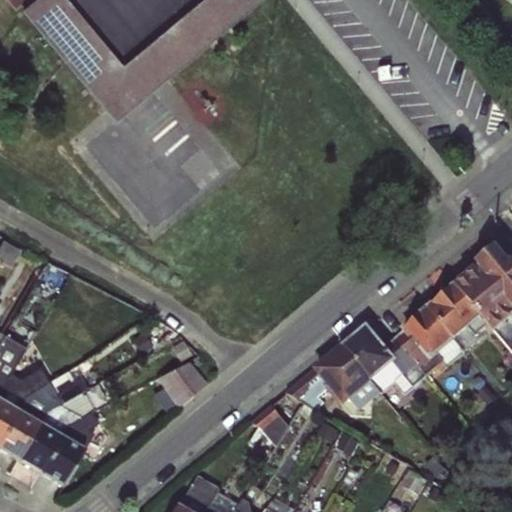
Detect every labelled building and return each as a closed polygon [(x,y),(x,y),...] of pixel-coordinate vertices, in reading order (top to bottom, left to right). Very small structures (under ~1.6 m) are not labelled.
[(66,143),(150,243),(239,171),(171,92),(265,8),(258,0),(41,0),(26,15),(100,113),(66,143)] [(511,353),(511,265),(498,249),(401,328),(412,341),(393,357),(368,326),(313,370),(330,390),(335,387),(359,417),(482,317),(511,353)] [(3,336),(0,340),(0,390),(8,376),(24,348),(15,343),(21,329),(11,323),(3,336)] [(161,375),(175,404),(209,387),(195,359),(161,375)] [(8,376),(0,390),(0,442),(23,400),(45,384),(39,371),(19,382),(8,376)] [(43,414),(84,393),(87,390),(77,376),(55,392),(48,382),(45,384),(23,400),(0,442),(0,453),(17,464),(43,414)] [(310,383),(298,395),(316,413),(328,401),(310,383)] [(43,414),(17,464),(37,475),(65,427),(91,415),(93,411),(84,393),(43,414)] [(260,430),(280,444),(295,423),(275,409),(260,430)] [(65,427),(37,475),(60,489),(95,429),(91,415),(65,427)] [(197,478),(183,502),(182,501),(176,511),(206,511),(220,491),(197,478)] [(236,511),(241,505),(220,491),(206,511),(236,511)] [(243,501),(241,505),(236,511),(250,511),(248,504),(243,501)] [(281,511),(283,509),(270,502),(264,511),(281,511)]
